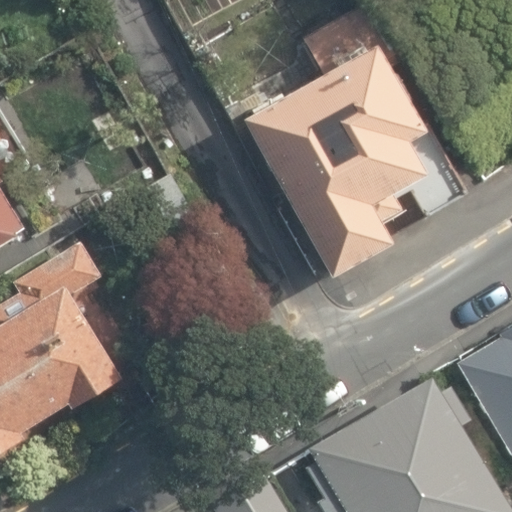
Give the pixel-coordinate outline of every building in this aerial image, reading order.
[(250,115),(238,122),(326,281),(387,246),(366,208),(419,178),(399,144),(418,133),(402,109),(406,100),(391,75),(382,73),(368,47),(360,52),(340,18),(300,39),(320,75),(280,98),(278,94),(247,111),(250,115)] [(0,240),(14,232),(13,229),(23,223),(0,185),(0,175),(1,175),(0,173),(0,240)] [(0,302),(0,446),(22,433),(19,430),(65,401),(69,406),(121,374),(70,292),(102,273),(80,237),(12,278),(20,290),(0,302)] [(511,325),(496,335),(499,338),(454,364),(509,460),(511,457),(511,325)] [(511,511),(511,500),(433,374),(295,455),(315,511),(511,511)]
